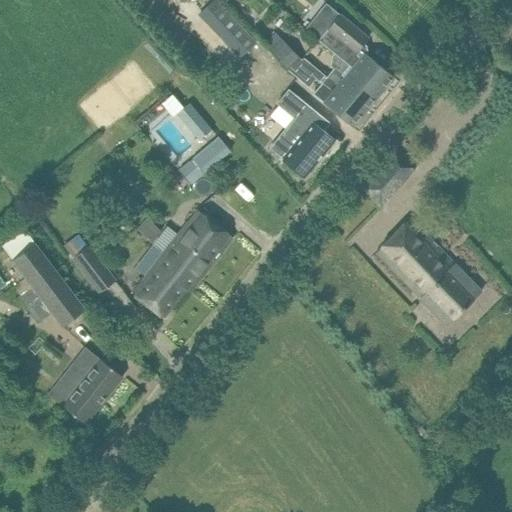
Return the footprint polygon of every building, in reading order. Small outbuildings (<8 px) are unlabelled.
[(201,18),(238,57),(254,42),(217,3),(201,18)] [(377,96),(393,76),(365,53),(367,51),(366,45),(364,43),(368,38),(339,14),(318,40),(352,68),(355,64),(369,76),(362,84),(377,96)] [(280,38),(268,51),(288,71),(301,59),(280,38)] [(344,77),(333,68),(312,94),(352,126),(377,96),(362,84),(369,76),(355,64),(352,68),(344,77)] [(294,117),(270,147),(282,157),(281,159),(288,166),(304,178),(335,140),(322,130),(322,129),(328,122),(287,90),(277,103),(294,117)] [(188,102),(175,113),(198,141),(212,130),(188,102)] [(209,143),(191,157),(203,171),(221,157),(209,143)] [(394,146),(358,186),(380,207),(416,165),(394,146)] [(232,237),(197,209),(164,251),(200,279),(232,237)] [(375,252),(390,266),(449,321),(483,288),(410,217),(375,252)] [(162,229),(148,218),(136,231),(150,243),(162,229)] [(84,309),(24,229),(1,246),(62,326),(84,309)] [(88,245),(72,257),(99,293),(115,280),(88,245)] [(189,292),(200,279),(164,251),(132,292),(163,317),(185,289),(189,292)] [(85,423),(122,376),(99,358),(62,405),(85,423)]
